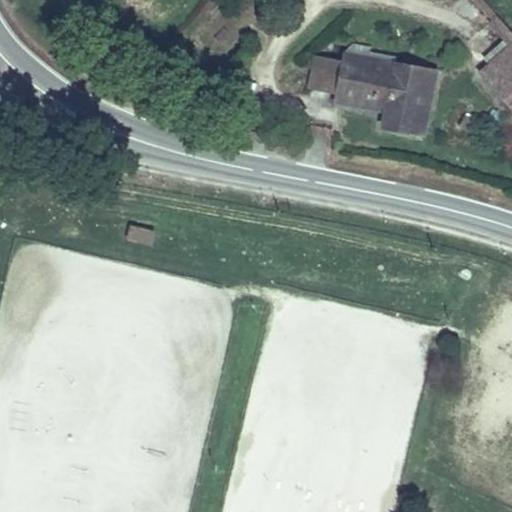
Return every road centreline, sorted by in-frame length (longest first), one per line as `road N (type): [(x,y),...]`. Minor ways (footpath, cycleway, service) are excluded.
road 1 (secondary): [(166,152),(371,186),(511,222)]
road 2 (track): [(13,0),(133,98),(196,118),(166,152)]
road 3 (secondary): [(166,152),(67,96),(0,37)]
road 4 (secondary): [(0,108),(103,143),(166,152)]
